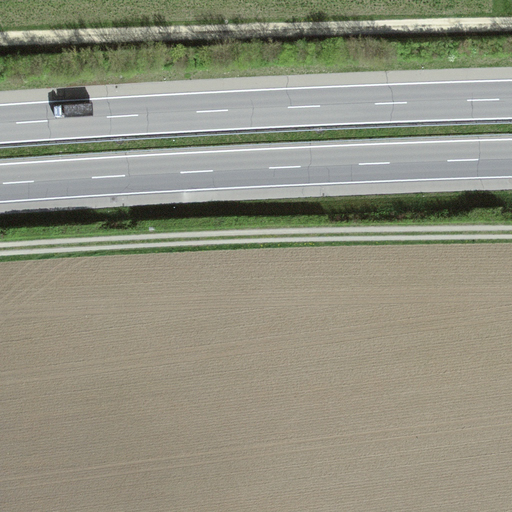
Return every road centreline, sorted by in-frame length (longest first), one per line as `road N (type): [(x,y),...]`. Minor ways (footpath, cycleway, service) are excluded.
road 1 (motorway): [(511,99),(0,124)]
road 2 (motorway): [(0,183),(511,158)]
road 3 (track): [(0,250),(511,233)]
road 4 (track): [(0,40),(511,24)]
